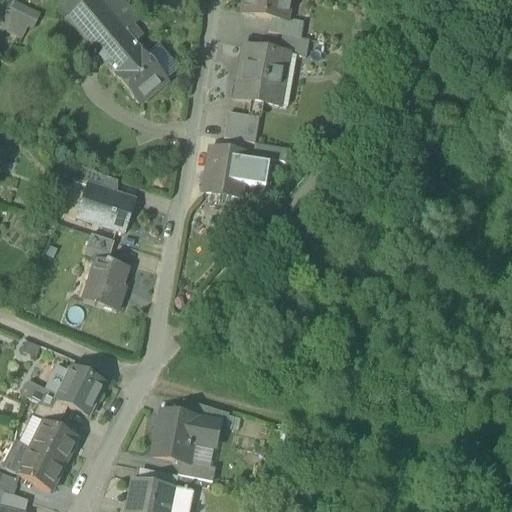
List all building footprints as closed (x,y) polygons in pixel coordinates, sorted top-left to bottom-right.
[(71,0),(58,11),(67,21),(92,0),(71,0)] [(145,57),(135,45),(134,46),(96,0),(92,0),(67,21),(107,69),(117,61),(127,72),(145,57)] [(96,0),(134,46),(135,45),(141,40),(131,28),(139,21),(121,0),(96,0)] [(287,22),(290,0),(243,0),(241,16),(271,21),(286,23),(287,22)] [(18,35),(24,22),(27,14),(15,9),(6,31),(18,35)] [(35,18),(27,14),(24,22),(32,25),(35,18)] [(268,35),(300,41),(302,25),(287,22),(286,23),(271,21),(268,35)] [(288,58),(305,61),(308,43),(281,38),(278,55),(288,57),(288,58)] [(155,48),(145,57),(166,81),(176,73),(176,69),(159,49),(155,48)] [(233,102),(273,109),(279,75),(285,76),(288,58),(288,57),(278,55),(246,49),(240,82),(237,82),(233,102)] [(167,83),(166,81),(145,57),(127,72),(117,61),(107,69),(108,71),(108,70),(138,107),(167,83)] [(223,141),(254,146),(258,121),(227,115),(223,141)] [(252,160),(287,166),(289,153),(254,146),(252,160)] [(234,200),(239,201),(246,158),(210,152),(203,195),(210,196),(234,200)] [(86,187),(111,196),(115,183),(102,178),(79,168),(73,185),(86,189),(86,187)] [(75,219),(125,236),(135,204),(111,196),(86,187),(86,189),(75,219)] [(234,200),(210,196),(208,208),(232,211),(234,200)] [(86,250),(109,258),(113,245),(91,237),(86,250)] [(97,262),(106,265),(106,264),(107,264),(109,258),(86,250),(84,258),(97,262)] [(88,306),(116,315),(122,297),(119,296),(127,271),(107,264),(106,264),(106,265),(97,262),(88,288),(94,290),(88,306)] [(46,391),(59,397),(69,376),(57,370),(46,391)] [(71,371),(69,376),(59,397),(55,403),(67,409),(88,420),(91,414),(95,405),(97,406),(98,406),(101,405),(103,400),(102,397),(100,395),(104,387),(71,371)] [(45,393),(29,384),(24,387),(21,394),(21,400),(38,406),(45,393)] [(38,409),(62,420),(67,409),(55,403),(59,397),(46,391),(45,393),(38,406),(37,408),(38,409)] [(215,429),(225,431),(228,417),(182,403),(179,420),(215,427),(215,429)] [(44,426),(57,431),(62,421),(62,420),(38,409),(33,420),(44,426)] [(179,465),(187,466),(191,446),(211,450),(215,429),(215,427),(179,420),(162,417),(158,436),(156,435),(152,459),(179,465)] [(31,419),(18,446),(31,452),(44,426),(33,420),(31,419)] [(44,426),(31,452),(63,468),(77,441),(57,431),(44,426)] [(5,472),(18,478),(31,452),(18,446),(5,472)] [(63,468),(31,452),(18,478),(17,479),(50,495),(63,468)] [(176,479),(211,486),(214,472),(187,466),(179,465),(176,479)] [(171,490),(175,491),(177,479),(139,472),(136,483),(171,490)] [(0,494),(3,495),(11,498),(17,484),(0,478),(0,494)] [(166,511),(171,490),(136,483),(131,482),(130,484),(132,484),(126,511),(166,511)] [(175,491),(171,490),(166,511),(188,511),(192,494),(186,493),(186,492),(184,492),(175,491)] [(0,511),(25,511),(28,504),(11,498),(3,495),(0,503),(0,511)]
